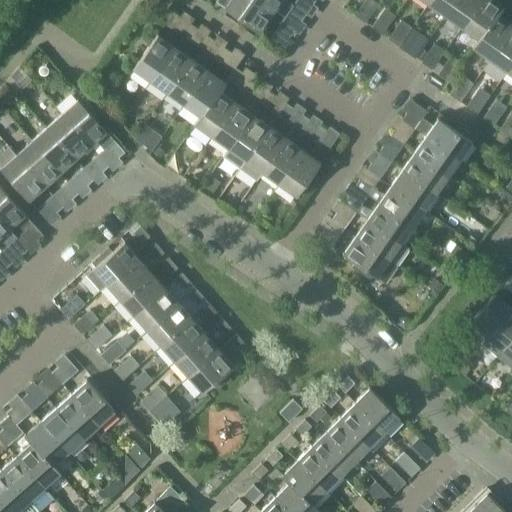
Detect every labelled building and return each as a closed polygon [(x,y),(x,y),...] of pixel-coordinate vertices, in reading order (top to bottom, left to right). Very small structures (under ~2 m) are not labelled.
[(270,15),(249,0),(216,0),(215,1),(258,32),(270,15)] [(249,0),(270,15),(276,7),(287,15),(290,10),(302,18),(305,14),(284,0),(249,0)] [(284,0),(305,14),(307,12),(289,0),(284,0)] [(363,18),(378,3),(375,0),(365,0),(355,11),(363,18)] [(429,0),(427,3),(444,15),(454,0),(429,0)] [(454,0),(444,15),(461,27),(480,0),(454,0)] [(480,0),(461,27),(478,39),(496,12),(502,4),(497,0),(480,0)] [(383,31),(395,13),(379,2),(366,20),(383,31)] [(164,24),(170,29),(180,16),(173,11),(164,24)] [(471,48),(489,60),(511,27),(511,23),(496,12),(478,39),(471,48)] [(389,36),(402,43),(411,23),(398,17),(389,36)] [(276,27),(289,37),(294,30),(281,21),(276,27)] [(181,37),(188,42),(197,29),(190,24),(181,37)] [(511,27),(489,60),(506,72),(511,62),(511,27)] [(417,54),(426,36),(416,31),(407,49),(417,54)] [(132,69),(150,81),(175,46),(157,34),(132,69)] [(198,48),(204,53),(214,40),(207,35),(198,48)] [(432,65),(445,49),(429,37),(417,54),(432,65)] [(150,81),(167,93),(192,58),(175,46),(150,81)] [(214,60),(221,65),(230,52),(224,47),(214,60)] [(167,93),(184,105),(209,70),(192,58),(167,93)] [(226,79),(232,84),(242,71),(235,66),(226,79)] [(202,117),(220,91),(226,82),(209,70),(184,105),(202,117)] [(243,92),(250,96),(259,83),(252,79),(243,92)] [(478,83),(465,104),(495,123),(508,102),(478,83)] [(195,126),(212,138),(236,102),(220,91),(202,117),(195,126)] [(260,104),(267,109),(276,96),(270,91),(260,104)] [(77,100),(62,113),(91,144),(95,140),(104,150),(108,146),(117,156),(123,151),(112,139),(105,131),(77,100)] [(222,156),(223,157),(253,114),(236,102),(212,138),(228,149),(222,156)] [(276,116),(283,121),(292,108),(286,103),(276,116)] [(401,118),(424,134),(460,158),(472,141),(436,117),(432,123),(422,115),(419,120),(406,111),(401,118)] [(511,131),(511,130),(511,111),(502,123),(511,131)] [(62,113),(46,126),(75,158),(91,144),(62,113)] [(223,157),(241,169),(270,126),(253,114),(223,157)] [(294,128),(301,133),(310,120),(303,115),(294,128)] [(154,146),(161,130),(143,122),(136,138),(154,146)] [(46,126),(31,141),(59,172),(75,158),(46,126)] [(262,173),(287,138),(270,126),(241,169),(257,180),(262,173)] [(310,140),(317,145),(326,132),(320,127),(310,140)] [(389,135),(402,144),(407,138),(394,129),(389,135)] [(424,134),(413,151),(448,176),(460,158),(424,134)] [(262,173),(280,185),(304,150),(287,138),(262,173)] [(31,141),(16,154),(15,155),(43,187),(59,172),(31,141)] [(15,155),(16,154),(8,145),(0,152),(0,169),(28,200),(43,187),(15,155)] [(378,151),(391,161),(396,154),(383,145),(378,151)] [(304,150),(280,185),(296,196),(320,161),(304,150)] [(413,151),(401,168),(436,193),(448,176),(413,151)] [(90,159),(101,170),(107,165),(96,153),(90,159)] [(366,168),(379,177),(384,171),(371,161),(366,168)] [(75,172),(86,184),(92,178),(81,167),(75,172)] [(401,168),(389,185),(424,210),(436,193),(401,168)] [(378,201),(377,202),(412,227),(424,210),(389,185),(383,193),(372,187),(359,178),(355,185),(378,201)] [(60,186),(71,198),(77,192),(66,181),(60,186)] [(0,187),(0,219),(8,228),(15,222),(23,231),(25,228),(36,240),(42,234),(31,223),(24,214),(0,187)] [(45,200),(56,212),(62,206),(51,194),(45,200)] [(366,218),(401,243),(412,227),(377,202),(372,209),(361,204),(348,194),(343,201),(366,218)] [(331,218),(345,227),(349,220),(336,211),(331,218)] [(366,218),(353,236),(388,261),(389,259),(397,265),(409,248),(401,243),(366,218)] [(0,219),(0,238),(6,246),(10,243),(20,254),(26,248),(8,228),(0,219)] [(149,236),(140,226),(133,232),(142,242),(149,236)] [(319,236),(332,245),(337,238),(323,229),(319,236)] [(353,236),(342,252),(355,261),(352,266),(370,279),(373,274),(377,277),(385,282),(397,265),(389,259),(388,261),(353,236)] [(85,274),(98,290),(138,255),(124,240),(113,250),(109,246),(91,262),(95,266),(85,274)] [(163,252),(154,242),(148,248),(156,258),(163,252)] [(0,262),(5,268),(11,262),(0,250),(0,262)] [(460,261),(449,253),(444,261),(455,268),(460,261)] [(106,284),(119,300),(152,271),(138,255),(98,290),(99,290),(106,284)] [(176,267),(168,257),(161,263),(170,273),(176,267)] [(119,300),(133,315),(166,286),(152,271),(119,300)] [(502,284),(508,289),(511,284),(511,272),(502,284)] [(190,283),(181,273),(175,279),(183,289),(190,283)] [(133,315),(146,330),(179,301),(166,286),(133,315)] [(204,298),(195,288),(188,294),(197,304),(204,298)] [(470,323),(486,336),(510,306),(495,294),(470,323)] [(146,330),(160,346),(193,317),(179,301),(146,330)] [(217,313),(208,303),(202,309),(210,319),(217,313)] [(486,336),(481,342),(497,356),(511,337),(511,307),(510,306),(486,336)] [(90,307),(74,321),(83,330),(98,315),(90,307)] [(193,317),(160,346),(174,361),(206,332),(193,317)] [(231,328),(222,318),(215,324),(224,334),(231,328)] [(105,322),(87,335),(95,345),(113,332),(105,322)] [(206,332),(174,361),(187,376),(220,347),(215,342),(224,334),(215,324),(206,332)] [(235,334),(229,340),(238,350),(244,344),(235,334)] [(117,336),(102,352),(111,361),(126,346),(117,336)] [(511,337),(497,356),(511,368),(511,337)] [(220,347),(187,376),(201,392),(234,363),(229,358),(238,350),(229,340),(220,347)] [(116,366),(125,375),(139,361),(130,352),(116,366)] [(53,370),(64,382),(70,377),(59,365),(53,370)] [(144,368),(130,383),(139,390),(152,375),(144,368)] [(338,386),(345,392),(354,382),(347,376),(338,386)] [(37,384),(48,396),(54,391),(43,379),(37,384)] [(86,379),(71,393),(99,424),(114,411),(86,379)] [(369,386),(354,401),(384,431),(399,416),(369,386)] [(323,400),(330,406),(340,396),(333,390),(323,400)] [(21,398),(32,410),(38,405),(27,393),(21,398)] [(71,393),(55,406),(84,438),(99,424),(71,393)] [(167,397),(150,412),(155,418),(172,403),(167,397)] [(279,413),(288,422),(302,407),(293,399),(279,413)] [(354,401),(339,415),(370,445),(384,431),(354,401)] [(319,404),(309,414),(316,421),(319,418),(325,424),(332,417),(319,404)] [(55,406),(39,420),(68,452),(84,438),(55,406)] [(5,412),(16,424),(22,419),(12,407),(5,412)] [(339,415),(325,429),(355,460),(370,445),(339,415)] [(294,429),(301,435),(311,425),(304,419),(294,429)] [(24,434),(30,442),(52,466),(68,452),(39,420),(24,434)] [(0,431),(0,437),(7,446),(14,440),(3,428),(0,431)] [(325,429),(310,444),(340,475),(355,460),(325,429)] [(280,442),(287,449),(297,439),(290,433),(280,442)] [(426,458),(435,447),(418,434),(410,444),(426,458)] [(116,459),(130,475),(151,457),(138,441),(116,459)] [(30,442),(15,455),(43,486),(58,473),(52,466),(30,442)] [(310,444),(296,459),(326,489),(340,475),(310,444)] [(265,458),(271,464),(281,455),(275,448),(265,458)] [(403,448),(395,458),(413,473),(421,463),(403,448)] [(15,455),(0,468),(0,469),(27,500),(43,486),(15,455)] [(281,473),(289,481),(312,503),(326,489),(296,459),(281,473)] [(250,472),(257,479),(267,469),(260,462),(250,472)] [(396,487),(405,479),(389,463),(381,471),(396,487)] [(0,500),(10,511),(14,511),(27,500),(0,469),(0,500)] [(376,477),(366,486),(381,502),(391,493),(376,477)] [(289,481),(274,496),(289,511),(316,511),(319,510),(312,503),(289,481)] [(243,493),(249,500),(259,490),(252,483),(243,493)] [(123,499),(130,506),(140,496),(133,489),(123,499)] [(505,511),(484,489),(464,509),(467,511),(505,511)] [(140,496),(130,506),(135,511),(165,511),(154,500),(149,505),(140,496)] [(289,511),(274,496),(260,510),(261,511),(289,511)] [(228,507),(232,511),(236,511),(244,505),(238,498),(228,507)] [(0,511),(10,511),(0,500),(0,511)]
